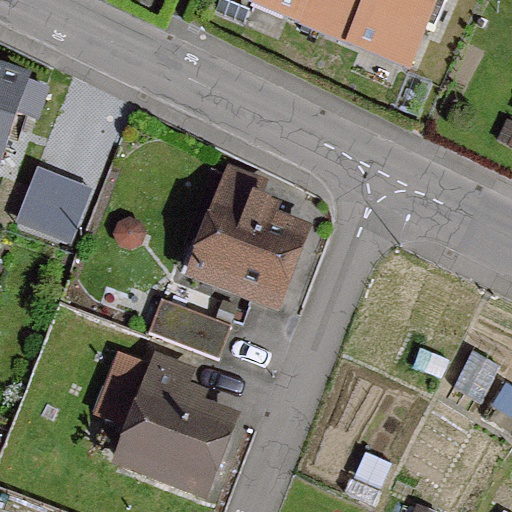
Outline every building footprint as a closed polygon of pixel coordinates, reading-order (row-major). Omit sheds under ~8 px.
[(331,0),(259,0),(322,24),(331,0)] [(430,0),(331,0),(322,24),(408,58),(430,0)] [(0,149),(23,83),(0,75),(0,149)] [(511,129),(502,124),(493,142),(511,151),(511,129)] [(91,192),(109,145),(79,133),(61,180),(91,192)] [(187,276),(238,295),(262,305),(290,232),(261,222),(267,208),(250,202),(255,188),(225,177),(187,276)] [(213,362),(226,329),(156,302),(143,336),(213,362)] [(190,492),(218,420),(189,409),(195,396),(178,390),(183,376),(153,365),(148,377),(118,365),(98,415),(129,427),(115,463),(190,492)]
